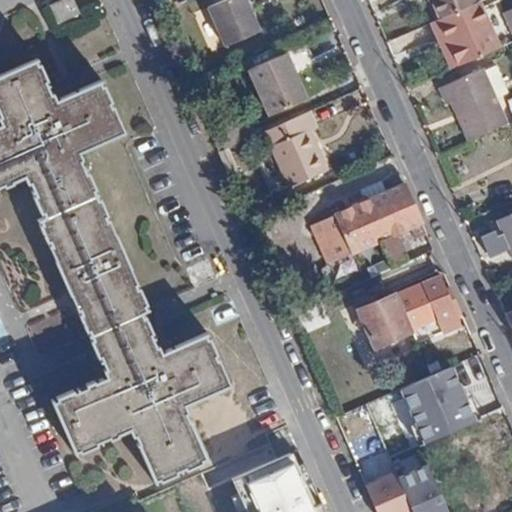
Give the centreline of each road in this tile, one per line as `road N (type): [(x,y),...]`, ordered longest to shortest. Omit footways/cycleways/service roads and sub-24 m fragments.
road 1 (residential): [(352,511),(124,0)]
road 2 (residential): [(511,374),(349,0)]
